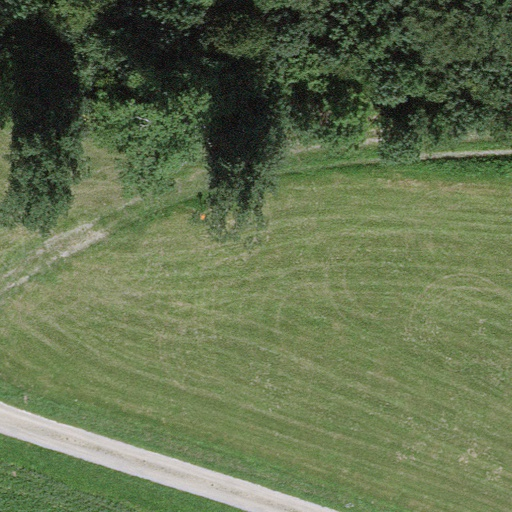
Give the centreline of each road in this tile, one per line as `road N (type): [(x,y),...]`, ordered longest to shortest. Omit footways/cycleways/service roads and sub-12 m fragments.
road 1 (track): [(0,288),(147,210),(297,160),(511,150)]
road 2 (track): [(280,511),(0,415)]
